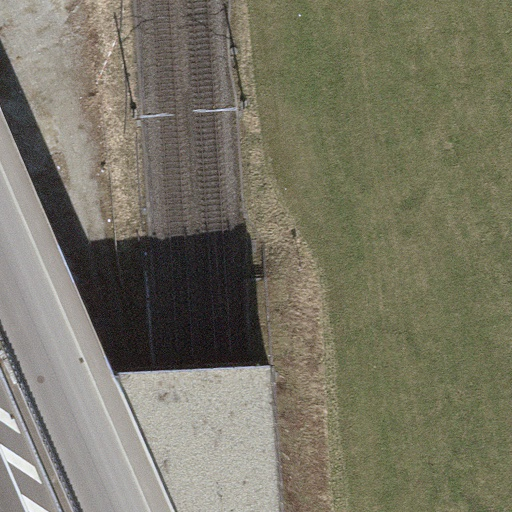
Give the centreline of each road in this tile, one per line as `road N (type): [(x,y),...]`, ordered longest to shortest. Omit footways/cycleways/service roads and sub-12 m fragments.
road 1 (unclassified): [(0,234),(117,511)]
road 2 (track): [(21,0),(48,126),(102,275)]
